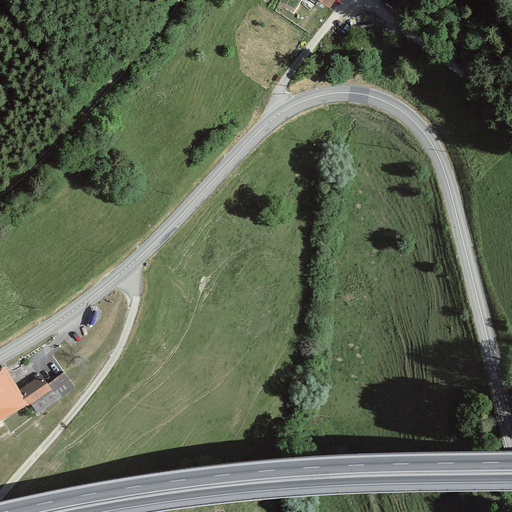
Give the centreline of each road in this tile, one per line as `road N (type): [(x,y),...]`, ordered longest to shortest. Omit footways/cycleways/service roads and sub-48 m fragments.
road 1 (secondary): [(504,407),(435,149),(394,106),(348,92),(278,114),(126,268),(0,357)]
road 2 (trunk): [(511,462),(266,470),(4,511)]
road 3 (trunk): [(81,511),(267,486),(511,478)]
road 4 (track): [(0,497),(120,347),(136,296),(126,268)]
road 5 (track): [(177,0),(65,135),(0,192)]
